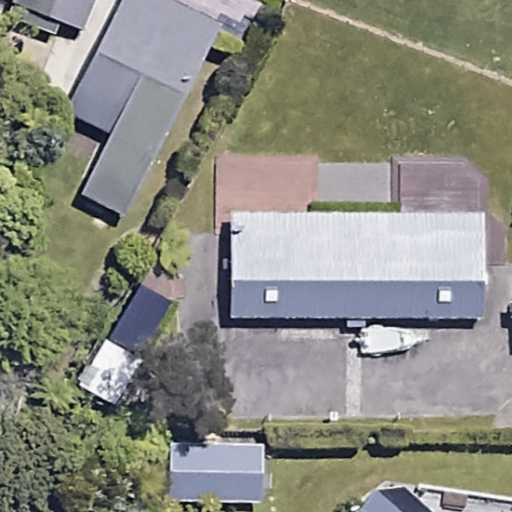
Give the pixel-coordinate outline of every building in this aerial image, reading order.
[(103,0),(27,0),(25,10),(94,31),(103,0)] [(85,37),(61,87),(81,97),(74,112),(110,128),(81,192),(131,215),(221,20),(178,0),(126,0),(105,46),(85,37)] [(475,221),(225,215),(223,317),(472,324),(475,221)] [(181,299),(143,280),(91,388),(128,406),(181,299)] [(264,439),(180,443),(183,501),(267,497),(264,439)] [(511,511),(511,487),(405,479),(404,503),(378,481),(351,511),(511,511)]
